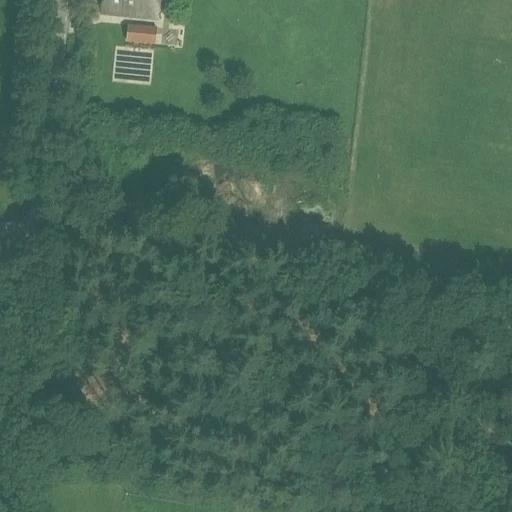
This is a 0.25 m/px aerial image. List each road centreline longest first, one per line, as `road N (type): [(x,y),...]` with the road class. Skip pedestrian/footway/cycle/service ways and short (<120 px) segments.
road 1 (unclassified): [(37,263),(55,0)]
road 2 (tertiary): [(2,511),(37,263)]
